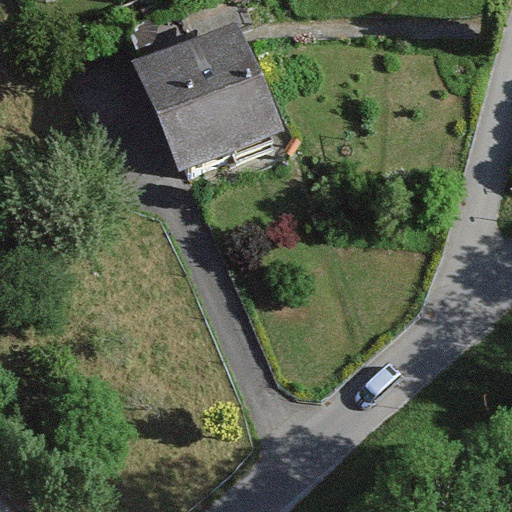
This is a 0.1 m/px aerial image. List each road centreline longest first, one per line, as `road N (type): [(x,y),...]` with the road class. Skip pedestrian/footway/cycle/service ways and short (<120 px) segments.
road 1 (residential): [(240,511),(450,327)]
road 2 (residential): [(511,80),(450,327)]
